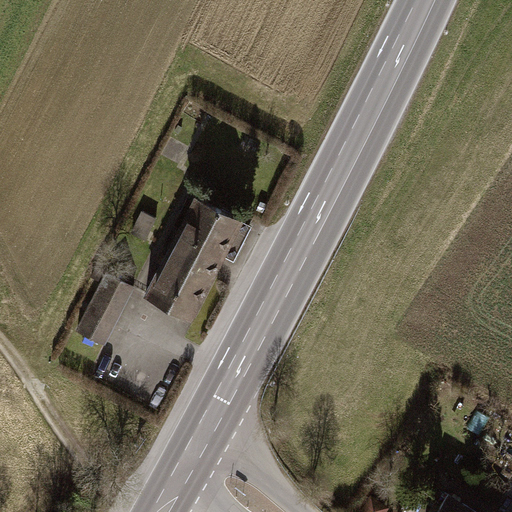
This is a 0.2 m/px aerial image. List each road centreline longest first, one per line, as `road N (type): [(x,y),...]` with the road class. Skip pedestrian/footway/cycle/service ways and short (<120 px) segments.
road 1 (primary): [(204,437),(426,0)]
road 2 (track): [(0,344),(125,511)]
road 3 (tertiary): [(302,511),(257,460),(204,437)]
